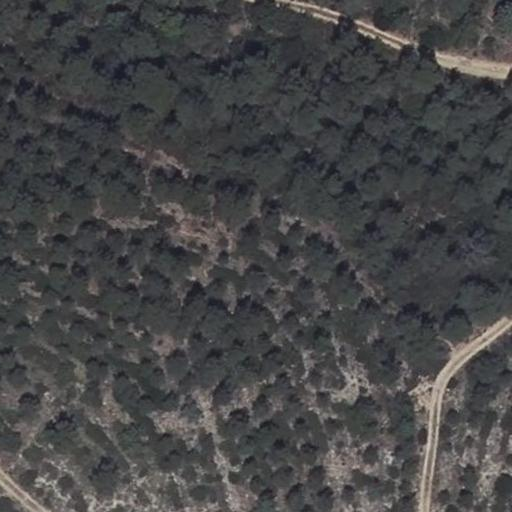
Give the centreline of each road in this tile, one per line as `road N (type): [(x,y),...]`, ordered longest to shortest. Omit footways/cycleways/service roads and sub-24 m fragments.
road 1 (track): [(249,0),(511,73)]
road 2 (track): [(511,320),(446,375),(432,404),(426,511)]
